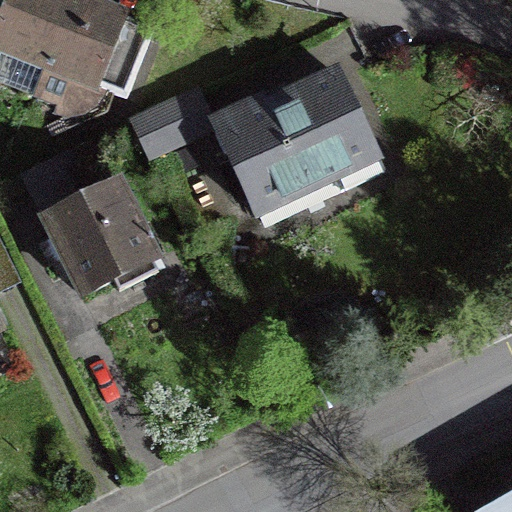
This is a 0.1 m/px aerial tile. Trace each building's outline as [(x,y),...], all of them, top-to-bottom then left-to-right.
[(124,103),(145,47),(131,41),(118,36),(124,21),(69,0),(0,0),(0,56),(41,73),(30,101),(84,123),(96,92),(124,103)] [(381,176),(336,80),(266,115),(262,107),(211,131),(252,218),(334,179),(341,195),(381,176)] [(147,163),(201,136),(183,100),(129,125),(147,163)] [(88,146),(19,180),(80,300),(112,285),(117,295),(155,276),(150,266),(154,264),(116,187),(85,203),(78,189),(103,176),(88,146)] [(511,511),(511,498),(488,511),(511,511)]
